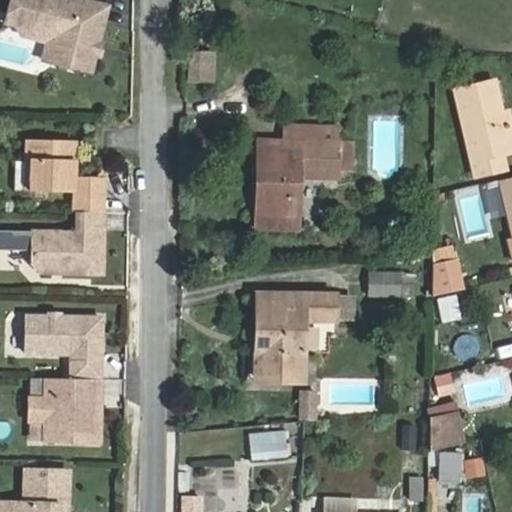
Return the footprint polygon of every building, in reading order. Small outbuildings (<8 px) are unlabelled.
[(105,8),(76,0),(13,0),(7,23),(16,25),(58,37),(51,63),(90,74),(103,25),(100,24),(105,8)] [(58,37),(16,25),(22,37),(48,44),(44,61),(51,63),(58,37)] [(211,83),(212,53),(189,53),(189,83),(211,83)] [(505,156),(511,154),(511,142),(495,78),(453,89),(473,176),(509,169),(505,156)] [(283,125),(283,141),(292,142),(292,126),(283,125)] [(283,141),(258,140),(257,179),(263,179),(262,229),(298,230),(299,178),(299,171),(338,172),(339,143),(323,142),(323,126),(292,126),(292,142),(283,141)] [(339,127),(323,126),(323,142),(339,143),(339,127)] [(31,160),(31,190),(75,191),(74,211),(78,211),(105,211),(105,181),(85,181),(85,176),(76,176),(77,141),(60,140),(60,143),(44,142),(44,140),(27,140),(26,159),(31,160)] [(511,247),(511,177),(499,181),(511,237),(511,239),(510,240),(511,247)] [(105,211),(78,211),(77,231),(33,230),(32,262),(41,271),(103,273),(105,211)] [(456,260),(434,266),(433,298),(463,291),(456,260)] [(367,274),(367,296),(399,296),(399,274),(367,274)] [(274,293),(274,301),(264,301),(263,341),(256,340),(255,376),(304,377),(305,321),(334,322),(335,294),(274,293)] [(354,322),(355,294),(340,293),(339,322),(354,322)] [(456,295),(440,298),(444,321),(461,318),(456,295)] [(72,354),(71,379),(101,380),(102,318),(27,316),(26,353),(72,354)] [(437,379),(441,396),(454,393),(450,376),(437,379)] [(71,379),(46,378),(45,399),(45,419),(44,441),(99,443),(101,380),(71,379)] [(316,419),(317,392),(301,391),(300,419),(316,419)] [(45,419),(45,399),(30,399),(30,419),(45,419)] [(431,418),(430,451),(465,442),(457,412),(431,418)] [(27,445),(40,444),(39,424),(27,424),(27,445)] [(414,448),(415,424),(402,424),(402,447),(414,448)] [(283,434),(249,435),(250,457),(284,456),(283,434)] [(460,454),(440,453),(439,482),(459,482),(460,454)] [(482,457),(465,459),(467,476),(484,474),(482,457)] [(25,471),(24,504),(14,504),(13,511),(57,511),(58,505),(69,505),(69,472),(25,471)] [(422,503),(423,476),(408,475),(407,502),(422,503)] [(200,511),(201,498),(183,498),(183,511),(200,511)] [(13,511),(14,504),(1,503),(1,511),(13,511)]
